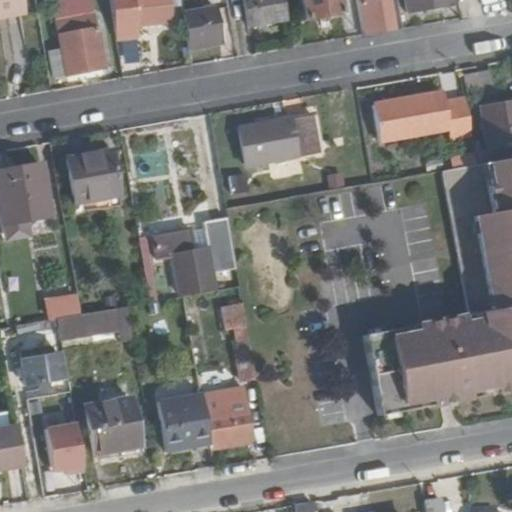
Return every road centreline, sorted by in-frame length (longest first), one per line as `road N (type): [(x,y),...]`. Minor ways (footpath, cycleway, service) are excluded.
road 1 (residential): [(0,126),(511,36)]
road 2 (residential): [(118,511),(511,441)]
